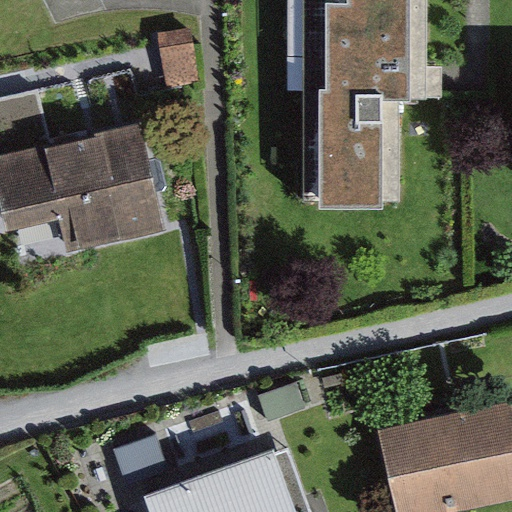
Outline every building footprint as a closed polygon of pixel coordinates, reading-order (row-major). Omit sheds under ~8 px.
[(424,0),(298,0),(300,204),(315,204),(315,215),(380,215),(380,206),(396,205),(395,103),(426,103),(424,0)] [(49,282),(146,258),(119,156),(0,181),(0,258),(42,248),(49,282)] [(497,427),(360,452),(372,511),(511,511),(511,473),(506,476),(497,427)] [(167,434),(128,442),(137,481),(176,472),(167,434)] [(256,473),(135,511),(284,511),(272,477),(258,482),(256,473)]
